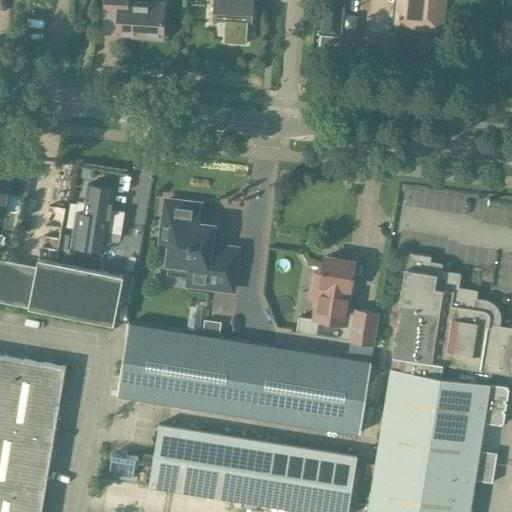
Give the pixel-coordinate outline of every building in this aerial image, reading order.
[(162,38),(165,4),(127,2),(127,0),(104,0),(104,12),(118,13),(116,36),(162,38)] [(252,22),(253,0),(213,0),(212,19),(225,20),(224,43),(246,44),(248,21),(252,22)] [(342,0),(323,0),(322,29),(341,30),(342,0)] [(418,33),(420,0),(392,0),(390,30),(418,33)] [(383,55),(383,56),(444,59),(446,36),(434,35),(434,36),(393,32),(384,39),(384,41),(383,53),(383,55)] [(338,37),(337,49),(383,53),(384,41),(381,41),(338,37)] [(0,301),(113,324),(123,276),(38,259),(36,267),(0,259),(0,215),(3,216),(11,176),(0,174),(0,301)] [(76,225),(73,242),(74,242),(79,243),(105,247),(106,240),(107,240),(117,241),(120,239),(120,237),(124,212),(111,210),(114,188),(88,184),(85,204),(79,203),(76,225)] [(170,242),(168,262),(187,265),(185,284),(229,290),(234,248),(210,246),(213,225),(189,222),(192,203),(166,200),(161,241),(170,242)] [(391,368),(489,383),(491,372),(510,375),(511,361),(511,327),(497,325),(497,322),(490,321),(490,319),(490,318),(489,314),(487,311),(483,310),(471,308),(473,293),(454,290),(456,276),(429,272),(431,256),(410,253),(408,268),(407,268),(391,368)] [(299,316),(297,332),(349,340),(373,344),(378,313),(354,309),(354,311),(346,310),(354,262),(325,257),(315,319),(299,316)] [(129,322),(117,395),(357,433),(359,433),(371,361),(129,322)] [(41,511),(66,366),(0,355),(0,511),(41,511)] [(508,386),(391,368),(368,511),(469,511),(475,480),(492,482),(497,453),(479,450),(484,422),(501,425),(501,424),(502,424),(504,423),(506,413),(504,411),(503,411),(503,410),(505,410),(506,409),(507,403),(506,402),(504,402),(505,400),(506,400),(507,399),(509,389),(508,388),(507,388),(508,386)] [(315,511),(347,511),(357,456),(159,424),(149,485),(315,511)] [(109,460),(107,478),(130,481),(133,463),(109,460)]
